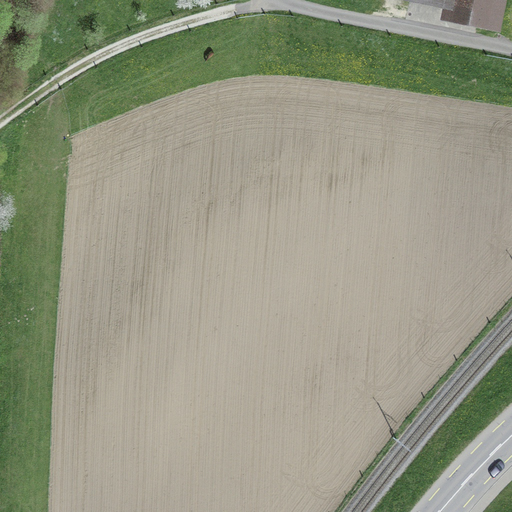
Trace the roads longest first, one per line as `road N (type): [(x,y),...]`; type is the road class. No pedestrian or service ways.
road 1 (track): [(281,1),(124,43),(0,121)]
road 2 (residential): [(277,0),(511,49)]
